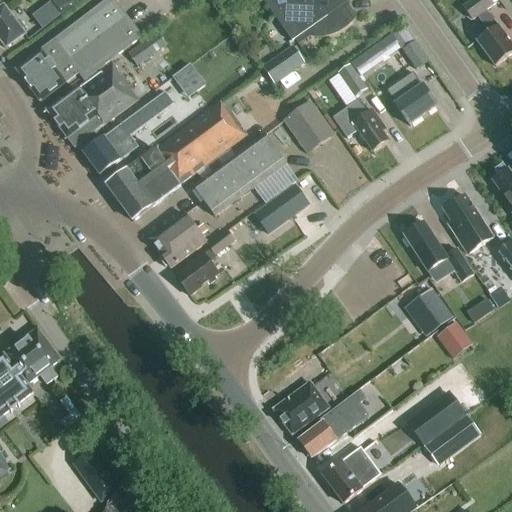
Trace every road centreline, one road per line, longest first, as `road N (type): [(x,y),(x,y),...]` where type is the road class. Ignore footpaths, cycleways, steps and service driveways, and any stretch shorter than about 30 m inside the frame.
road 1 (tertiary): [(208,367),(257,331),(365,219),(499,131)]
road 2 (unclassified): [(179,511),(17,281),(8,242),(12,204)]
road 3 (secondary): [(208,367),(110,238),(64,213),(12,204)]
road 4 (secondary): [(316,511),(208,367)]
road 5 (residential): [(499,131),(409,0)]
road 6 (residential): [(12,204),(28,143),(0,83)]
